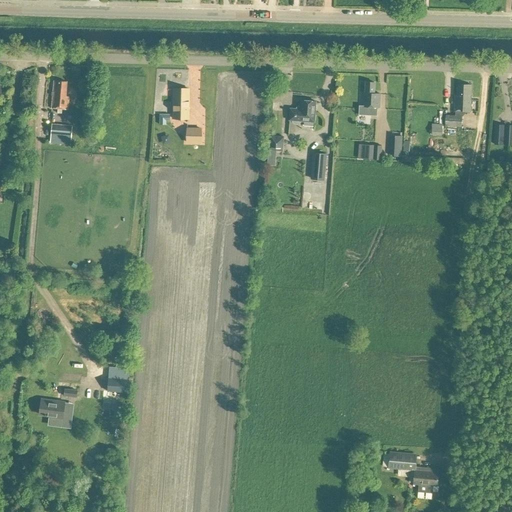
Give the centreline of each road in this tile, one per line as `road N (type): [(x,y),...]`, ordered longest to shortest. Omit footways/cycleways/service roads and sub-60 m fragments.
road 1 (tertiary): [(511,23),(0,10)]
road 2 (residential): [(511,69),(0,59)]
road 3 (track): [(447,463),(465,193),(483,68)]
